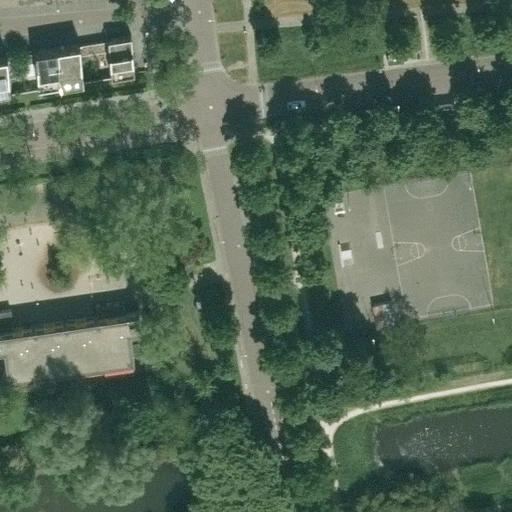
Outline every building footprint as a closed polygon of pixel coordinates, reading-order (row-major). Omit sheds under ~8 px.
[(134,71),(131,34),(108,38),(108,39),(94,41),(96,51),(109,49),(111,75),(134,71)] [(83,80),(81,54),(96,51),(94,41),(80,44),(80,43),(57,46),(63,83),(83,80)] [(63,83),(57,46),(35,50),(35,51),(21,53),(23,63),(36,61),(39,87),(63,83)] [(0,93),(10,92),(8,65),(23,63),(21,53),(7,55),(0,55),(0,93)] [(58,196),(62,222),(78,220),(74,194),(58,196)] [(134,359),(132,345),(130,329),(142,328),(139,311),(126,313),(124,302),(96,307),(98,317),(13,329),(10,310),(0,311),(0,424),(5,424),(0,391),(0,376),(8,376),(8,377),(134,359)]
